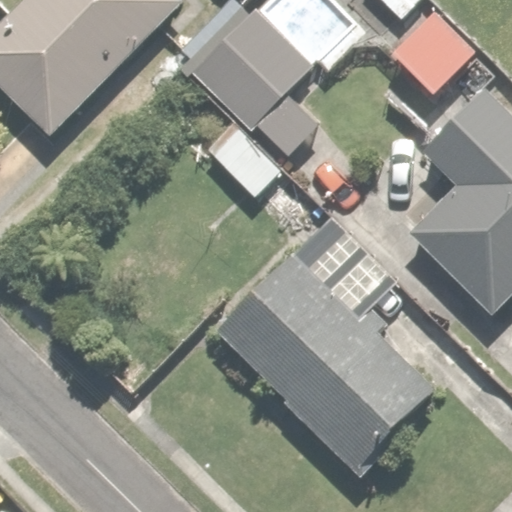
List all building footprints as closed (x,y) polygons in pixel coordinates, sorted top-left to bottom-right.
[(12,0),(0,13),(0,68),(55,122),(173,0),(12,0)] [(253,0),(197,58),(207,67),(287,146),(316,116),(284,85),(315,54),(259,0),(253,0)] [(385,0),(398,14),(412,0),(385,0)] [(439,0),(433,0),(394,42),(434,80),(477,35),(439,0)] [(511,95),(485,70),(422,136),(460,173),(410,225),(495,307),(511,289),(511,95)] [(288,157),(236,112),(209,144),(261,189),(288,157)] [(339,205),(221,317),(356,459),(438,381),(357,295),(392,261),(339,205)]
